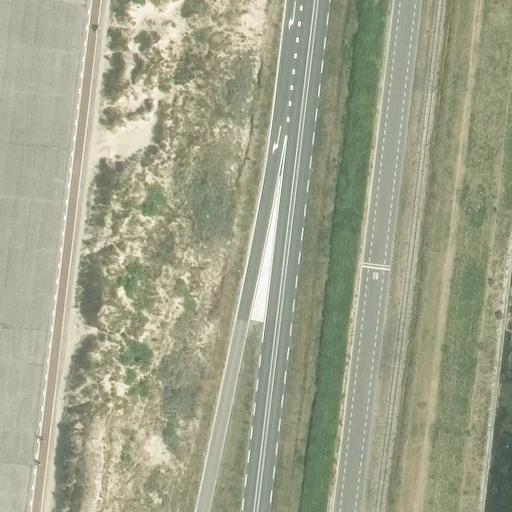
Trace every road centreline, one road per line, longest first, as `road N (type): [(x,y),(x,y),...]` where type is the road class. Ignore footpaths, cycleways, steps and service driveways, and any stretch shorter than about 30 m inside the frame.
road 1 (tertiary): [(344,511),(405,0)]
road 2 (primary): [(302,94),(274,150),(202,511)]
road 3 (primary): [(253,511),(302,94)]
